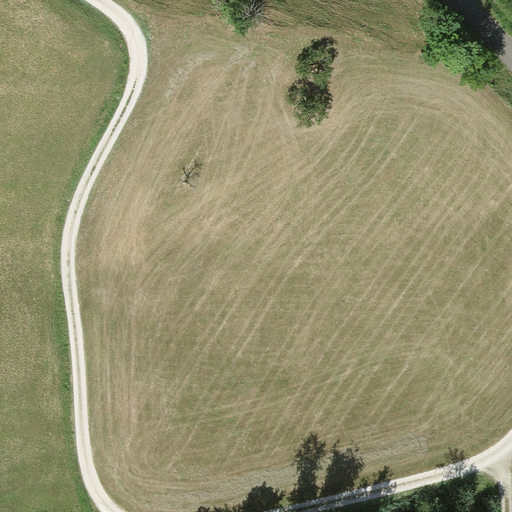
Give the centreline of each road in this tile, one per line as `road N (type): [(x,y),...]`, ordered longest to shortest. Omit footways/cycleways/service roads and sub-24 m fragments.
road 1 (track): [(110,511),(89,493),(81,461),(81,371),(66,261),(79,197),(128,102),(129,43),(113,15),(89,0)]
road 2 (track): [(511,450),(497,463),(316,511)]
